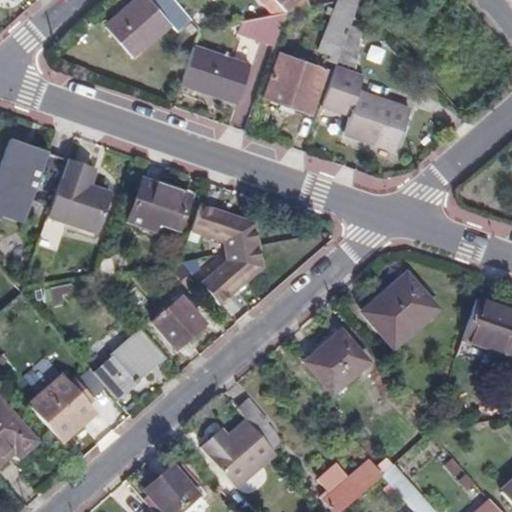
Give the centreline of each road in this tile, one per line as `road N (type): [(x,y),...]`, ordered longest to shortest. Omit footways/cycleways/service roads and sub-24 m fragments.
road 1 (residential): [(57,511),(396,216)]
road 2 (tertiary): [(396,216),(0,77)]
road 3 (residential): [(511,112),(396,216)]
road 4 (tertiary): [(511,255),(396,216)]
